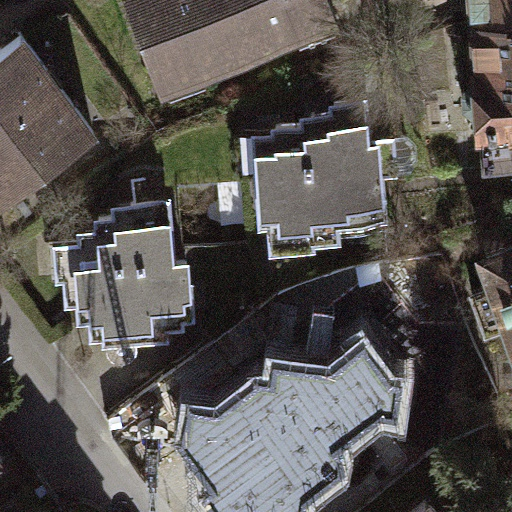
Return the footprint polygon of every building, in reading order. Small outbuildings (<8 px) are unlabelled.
[(336,14),(330,0),(129,0),(160,80),(336,14)] [(511,0),(468,0),(470,13),(511,11),(511,0)] [(511,11),(470,13),(473,76),(463,87),(463,105),(475,114),(478,114),(479,128),(483,127),(485,159),(511,157),(511,11)] [(0,194),(91,128),(19,29),(0,42),(0,194)] [(276,128),(256,128),(259,216),(271,215),(272,243),(309,242),(308,234),(325,234),(325,224),(355,223),(355,216),(380,215),(379,170),(369,170),(366,99),(331,100),(332,109),(304,110),(304,120),(275,121),(276,128)] [(82,241),(65,241),(66,282),(78,282),(79,310),(94,309),(95,327),(104,326),(105,344),(112,354),(122,357),(133,352),(137,343),(136,332),(161,331),(160,312),(188,311),(186,259),(168,260),(165,197),(116,200),(116,214),(100,215),(100,227),(82,228),(82,241)] [(511,243),(486,253),(496,280),(469,289),(483,329),(509,320),(511,327),(511,243)] [(190,415),(184,451),(217,497),(206,505),(211,511),(307,511),(308,509),(345,480),(346,450),(384,424),(398,426),(404,388),(393,386),(365,349),(331,376),(275,369),(273,387),(260,386),(220,419),(190,415)] [(439,511),(425,496),(407,511),(400,511),(397,508),(393,511),(439,511)]
